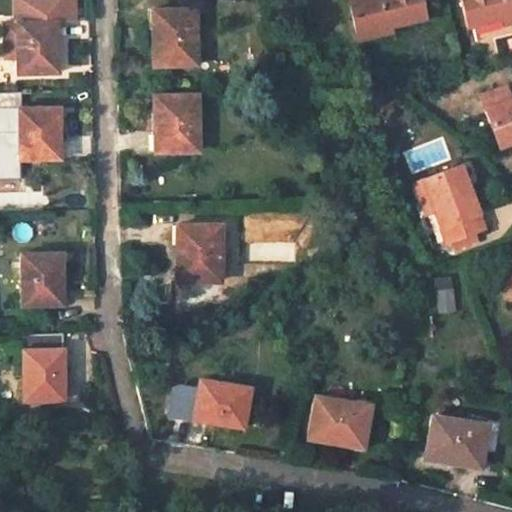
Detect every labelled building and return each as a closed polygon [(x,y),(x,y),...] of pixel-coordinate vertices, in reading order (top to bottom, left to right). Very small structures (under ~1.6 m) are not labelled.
[(14,0),(16,22),(59,20),(68,19),(68,14),(75,14),(74,0),(14,0)] [(348,0),(358,39),(391,32),(390,26),(424,18),(420,0),(348,0)] [(503,24),(511,22),(511,0),(461,0),(467,27),(472,25),(502,18),(503,24)] [(195,8),(152,9),(153,27),(152,27),(152,66),(196,65),(195,8)] [(502,18),(472,25),(476,41),(493,37),(506,34),(503,24),(502,18)] [(59,20),(16,22),(16,23),(16,59),(16,74),(59,71),(58,39),(59,39),(59,20)] [(16,23),(4,23),(5,59),(16,59),(16,23)] [(511,140),(511,100),(503,104),(498,89),(479,97),(498,146),(511,140)] [(18,160),(18,109),(17,92),(0,92),(0,179),(19,179),(18,160)] [(197,95),(153,96),(153,134),(155,134),(155,153),(197,152),(197,95)] [(58,107),(18,109),(18,160),(59,158),(58,107)] [(476,214),(458,165),(413,182),(420,201),(428,197),(440,228),(476,214)] [(476,214),(440,228),(445,243),(482,228),(476,214)] [(219,226),(177,225),(177,243),(176,243),(176,282),(219,283),(219,226)] [(60,253),(20,253),(20,305),(61,304),(60,253)] [(511,274),(499,279),(506,298),(511,295),(511,274)] [(62,334),(21,335),(21,350),(62,349),(62,334)] [(62,349),(21,350),(23,401),(64,400),(62,349)] [(231,385),(198,379),(191,420),(241,429),(248,390),(231,387),(231,385)] [(370,405),(314,396),(307,439),(343,445),(343,444),(363,447),(370,405)] [(460,463),(480,467),(481,463),(511,469),(511,437),(500,435),(499,441),(485,438),(487,425),(431,415),(424,459),(460,465),(460,463)] [(485,438),(499,441),(500,435),(501,427),(487,425),(485,438)] [(511,429),(501,427),(500,435),(511,437),(511,429)]
